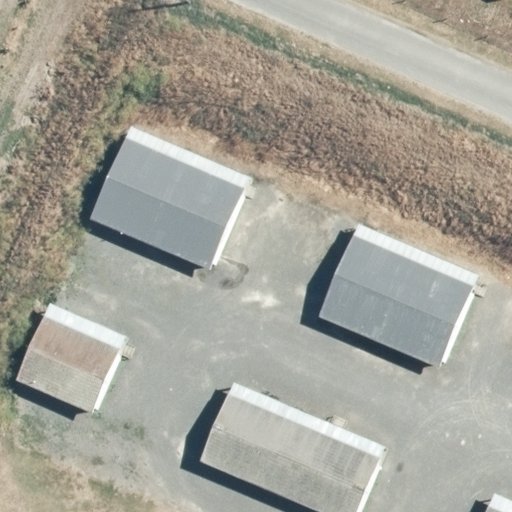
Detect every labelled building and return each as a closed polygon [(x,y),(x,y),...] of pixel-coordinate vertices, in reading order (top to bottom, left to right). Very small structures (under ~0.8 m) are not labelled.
[(250,176),(124,123),(91,203),(216,255),(250,176)] [(480,273),(354,222),(322,304),(448,354),(480,273)] [(127,338),(47,303),(20,367),(100,401),(127,338)] [(386,442),(232,379),(204,449),(357,511),(386,442)] [(511,511),(511,502),(491,494),(483,511),(511,511)]
